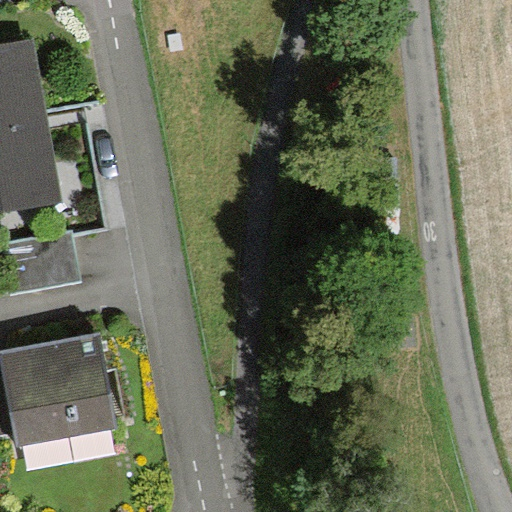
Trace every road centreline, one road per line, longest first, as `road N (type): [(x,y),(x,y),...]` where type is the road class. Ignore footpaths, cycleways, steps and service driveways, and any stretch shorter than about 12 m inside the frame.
road 1 (residential): [(99,0),(211,511)]
road 2 (residential): [(408,0),(447,354),(486,511)]
